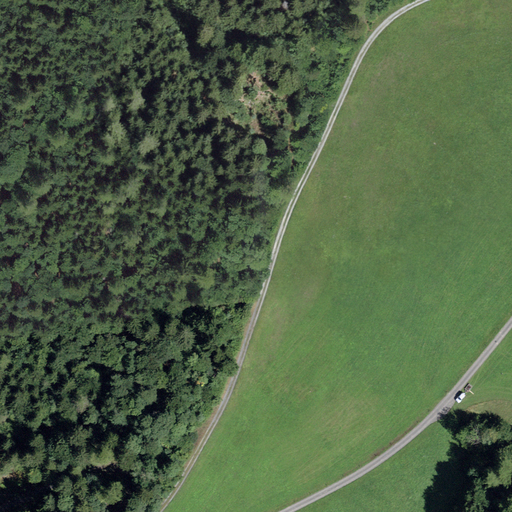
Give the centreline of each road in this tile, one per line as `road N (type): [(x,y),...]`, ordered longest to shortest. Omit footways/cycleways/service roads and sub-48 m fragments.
road 1 (residential): [(160,511),(218,419),(276,246),(364,47),(391,16),(425,0)]
road 2 (unclassified): [(292,511),(380,464),(435,417),(511,326)]
road 3 (track): [(0,510),(118,465),(130,472),(118,511)]
